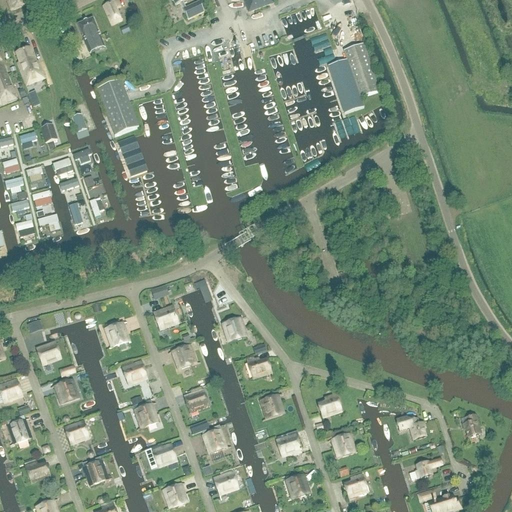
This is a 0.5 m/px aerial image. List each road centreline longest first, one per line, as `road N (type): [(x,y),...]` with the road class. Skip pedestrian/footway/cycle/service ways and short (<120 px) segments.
road 1 (unclassified): [(209,261),(421,138)]
road 2 (unclassified): [(462,491),(430,408),(288,365)]
road 3 (unclassified): [(208,511),(128,291)]
road 4 (unclassified): [(511,347),(466,276),(421,138)]
road 5 (unclassified): [(78,511),(9,319)]
road 6 (unclassified): [(335,511),(288,365)]
road 7 (unclassified): [(421,138),(365,0)]
road 8 (unclassified): [(288,365),(209,261)]
road 9 (unclassified): [(9,319),(128,291)]
